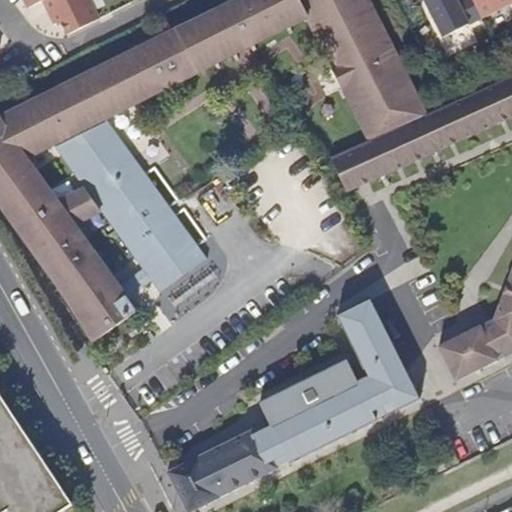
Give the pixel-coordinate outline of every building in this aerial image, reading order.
[(79,325),(91,343),(132,313),(93,256),(86,246),(69,222),(97,209),(82,188),(55,202),(24,160),(53,146),(91,127),(105,121),(308,19),(368,146),(428,120),(368,0),(242,0),(3,118),(0,119),(0,212),(82,323),(79,325)] [(65,33),(97,16),(89,0),(23,0),(26,5),(36,0),(41,0),(53,22),(58,19),(65,33)] [(423,0),(441,35),(479,16),(510,0),(423,0)] [(511,82),(428,120),(368,146),(329,162),(348,199),(511,123),(511,264),(511,265),(492,320),(437,347),(458,393),(461,391),(511,365),(511,82)] [(157,291),(204,258),(105,121),(91,127),(53,146),(82,188),(97,209),(113,231),(121,241),(157,291)] [(86,246),(93,256),(121,241),(113,231),(86,246)] [(207,262),(204,258),(157,291),(159,295),(207,262)] [(183,511),(219,511),(423,413),(370,304),(337,320),(367,381),(359,385),(348,362),(258,406),(269,429),(261,433),(258,427),(165,473),(183,511)] [(0,398),(0,511),(62,511),(71,506),(0,398)]
